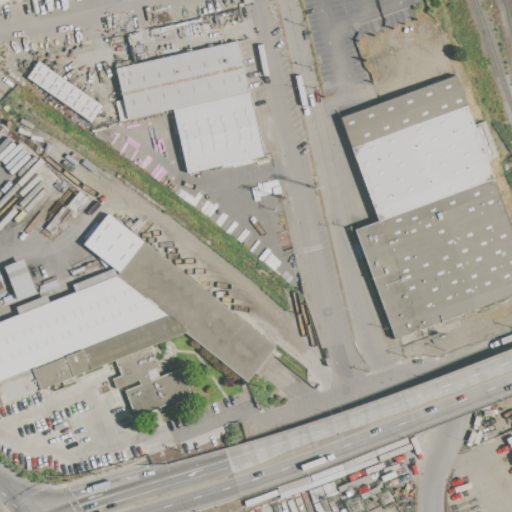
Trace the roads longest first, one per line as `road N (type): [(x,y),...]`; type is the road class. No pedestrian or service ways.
road 1 (primary): [(511,360),(228,459)]
road 2 (primary): [(235,485),(511,381)]
road 3 (residential): [(427,511),(454,421),(429,369)]
